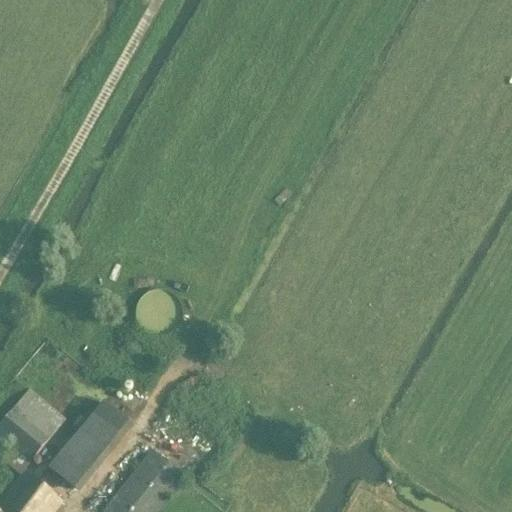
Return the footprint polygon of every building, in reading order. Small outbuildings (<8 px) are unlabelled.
[(149,295),(148,294),(147,295),(144,298),(142,300),(139,304),(138,306),(137,309),(136,312),(136,317),(136,320),(138,326),(140,330),(143,334),(146,336),(150,338),(153,339),(158,340),(168,339),(171,337),(175,335),(179,331),(182,325),(184,321),(184,317),(184,312),(182,306),(179,302),(176,298),(172,295),(167,293),(163,292),(158,292),(153,293),(149,295)] [(0,427),(0,439),(29,463),(63,420),(29,392),(0,427)] [(102,407),(48,473),(73,494),(127,427),(102,407)] [(23,471),(29,463),(11,449),(1,464),(20,476),(23,471)] [(156,511),(180,484),(148,459),(104,511),(156,511)] [(0,511),(53,511),(60,503),(23,471),(0,505),(0,511)]
